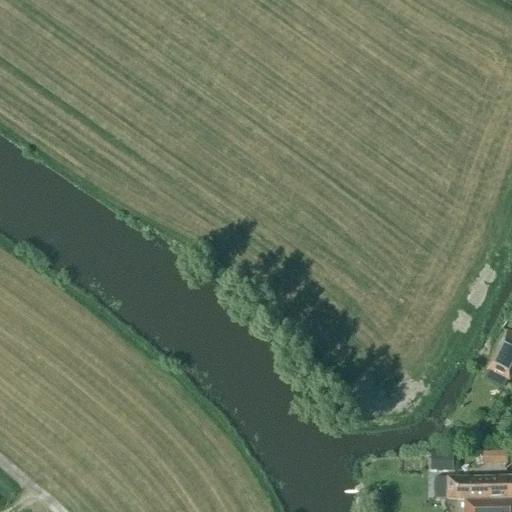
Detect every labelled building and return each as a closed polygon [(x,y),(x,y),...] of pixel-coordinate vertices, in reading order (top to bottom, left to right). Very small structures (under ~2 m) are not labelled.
[(511,336),(506,333),(482,380),(504,391),(511,375),(511,336)] [(459,458),(453,458),(453,453),(442,453),(441,472),(453,472),(459,472),(459,458)] [(491,466),(506,465),(506,453),(490,454),(491,466)] [(511,477),(446,478),(445,501),(463,501),(463,502),(511,501),(511,477)] [(463,511),(511,511),(511,501),(463,502),(463,511)]
